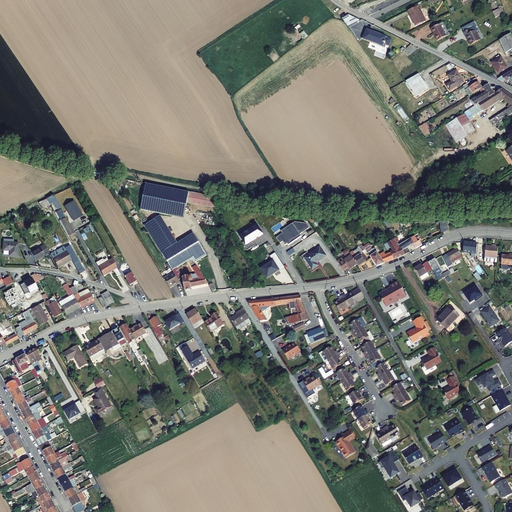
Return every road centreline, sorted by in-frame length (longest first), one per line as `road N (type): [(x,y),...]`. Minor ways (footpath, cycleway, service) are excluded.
road 1 (residential): [(511,90),(333,0)]
road 2 (residential): [(318,287),(142,307)]
road 3 (residential): [(511,233),(456,235),(356,278)]
road 4 (residential): [(142,307),(77,320),(0,358)]
road 5 (residential): [(142,307),(65,275),(0,268)]
road 6 (residential): [(318,287),(385,410)]
road 7 (residential): [(0,388),(67,511)]
road 8 (residential): [(356,278),(421,392)]
